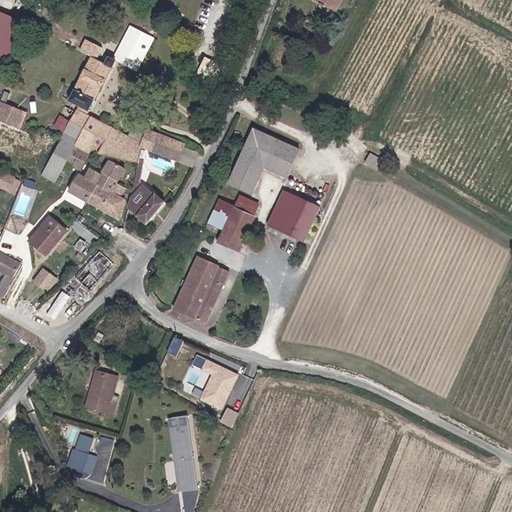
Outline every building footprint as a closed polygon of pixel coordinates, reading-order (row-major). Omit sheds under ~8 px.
[(0,63),(23,14),(0,2),(0,63)] [(149,40),(129,33),(121,53),(142,60),(149,40)] [(84,50),(96,56),(101,58),(106,47),(89,39),(84,50)] [(109,61),(118,65),(123,56),(112,52),(109,61)] [(77,102),(96,110),(118,65),(109,61),(101,58),(96,56),(74,100),(77,102)] [(0,112),(13,118),(14,118),(22,102),(4,92),(9,83),(2,80),(0,83),(0,112)] [(94,116),(96,110),(77,102),(72,113),(80,117),(84,111),(94,116)] [(148,152),(152,145),(139,139),(94,116),(84,111),(80,117),(72,113),(68,111),(60,128),(67,131),(64,141),(67,143),(79,149),(95,153),(116,157),(137,162),(143,163),(148,152)] [(7,129),(21,137),(27,125),(14,118),(13,118),(7,129)] [(157,130),(146,125),(139,139),(152,145),(157,130)] [(281,136),(258,125),(233,179),(256,190),(269,163),(281,136)] [(148,152),(188,162),(194,149),(195,145),(157,130),(152,145),(148,152)] [(304,147),(281,136),(269,163),(292,174),(304,147)] [(62,185),(72,168),(79,149),(67,143),(50,177),(62,185)] [(362,160),(367,151),(356,144),(351,153),(362,160)] [(72,168),(84,173),(95,153),(79,149),(72,168)] [(202,151),(194,149),(188,162),(197,164),(202,151)] [(130,169),(133,171),(137,162),(116,157),(114,162),(130,169)] [(122,180),(125,182),(130,169),(114,162),(108,173),(112,175),(122,180)] [(94,204),(105,186),(112,175),(108,173),(93,166),(87,178),(83,176),(74,192),(94,204)] [(17,184),(28,189),(33,178),(22,172),(17,184)] [(152,225),(173,197),(144,179),(141,183),(141,188),(143,189),(138,196),(135,214),(152,225)] [(108,212),(124,222),(132,198),(127,194),(129,184),(125,182),(122,180),(117,192),(108,212)] [(94,204),(108,212),(117,192),(105,186),(94,204)] [(221,239),(244,249),(265,201),(242,191),(236,205),(224,199),(215,218),(219,219),(228,223),(221,239)] [(271,227),(306,243),(322,207),(287,191),(271,227)] [(25,215),(33,197),(23,193),(15,211),(25,215)] [(206,222),(216,226),(219,219),(215,218),(209,215),(206,222)] [(49,219),(31,242),(50,255),(71,229),(53,217),(49,219)] [(0,296),(3,299),(21,262),(2,252),(0,251),(6,238),(0,233),(0,271),(2,273),(0,275),(0,296)] [(76,281),(93,292),(115,263),(99,252),(76,281)] [(183,308),(213,321),(236,267),(206,255),(183,308)] [(55,302),(62,309),(74,295),(67,289),(55,302)] [(201,399),(223,409),(244,367),(223,356),(220,363),(209,357),(203,369),(213,374),(201,399)] [(88,403),(110,409),(119,378),(98,372),(88,403)] [(233,427),(240,412),(228,407),(221,421),(233,427)] [(198,486),(189,415),(174,417),(183,488),(198,486)] [(80,432),(70,466),(94,474),(99,455),(91,453),(96,437),(80,432)]
